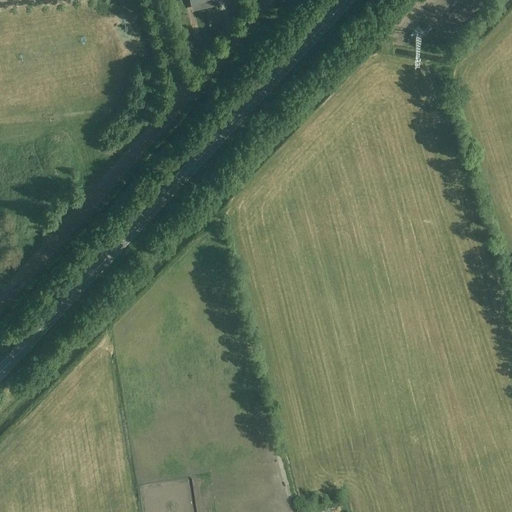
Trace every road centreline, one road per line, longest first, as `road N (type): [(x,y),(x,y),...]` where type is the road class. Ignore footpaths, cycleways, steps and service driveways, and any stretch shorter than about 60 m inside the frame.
road 1 (secondary): [(0,372),(346,0)]
road 2 (unclassified): [(0,306),(260,16),(262,0)]
